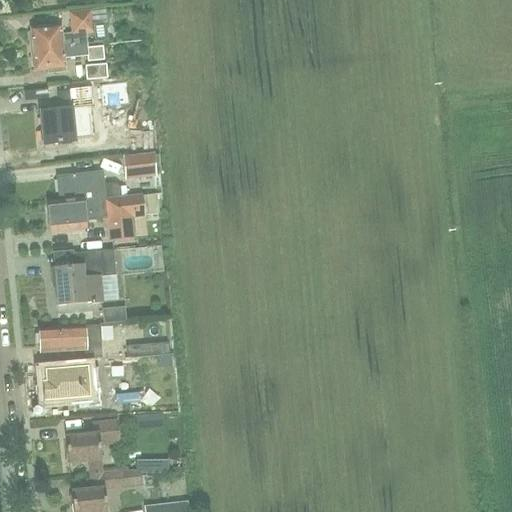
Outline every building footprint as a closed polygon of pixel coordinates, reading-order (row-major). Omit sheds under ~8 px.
[(32,46),(32,50),(87,44),(85,32),(93,31),(92,25),(105,24),(105,22),(108,22),(110,19),(110,16),(109,13),(107,10),(103,11),(103,9),(69,13),(72,33),(60,34),(59,27),(31,30),(32,33),(28,33),(30,46),(32,46)] [(87,44),(32,50),(32,54),(31,54),(32,67),(35,67),(35,70),(47,69),(47,73),(64,71),(62,58),(86,56),(88,55),(87,49),(87,44)] [(88,55),(86,56),(87,62),(103,60),(102,47),(87,49),(88,55)] [(85,81),(106,79),(105,65),(84,67),(85,81)] [(43,144),(75,141),(71,110),(70,110),(69,108),(94,106),(92,87),(67,89),(68,92),(55,93),(57,110),(39,112),(43,144)] [(156,178),(155,172),(153,156),(153,155),(149,156),(122,159),(125,182),(156,178)] [(105,185),(103,172),(57,177),(60,200),(115,194),(120,194),(120,188),(115,184),(105,185)] [(60,202),(48,203),(50,214),(49,214),(51,233),(87,229),(86,221),(108,218),(110,242),(134,239),(132,219),(159,216),(156,195),(116,199),(115,194),(60,200),(60,202)] [(99,277),(114,276),(112,250),(68,255),(69,267),(52,269),(56,306),(90,303),(90,305),(102,303),(99,277)] [(124,308),(102,310),(103,325),(125,323),(124,308)] [(99,327),(84,328),(38,330),(39,353),(71,351),(86,350),(85,344),(100,343),(99,327)] [(168,346),(125,348),(126,360),(168,358),(168,346)] [(47,369),(48,381),(44,381),(46,397),(77,394),(78,406),(102,404),(101,392),(98,364),(47,369)] [(102,475),(102,474),(99,446),(119,444),(117,422),(91,424),(92,435),(64,438),(67,464),(87,462),(88,476),(102,475)] [(106,511),(104,491),(141,487),(140,478),(124,479),(123,471),(102,474),(102,475),(88,476),(90,490),(70,492),(72,511),(106,511)] [(143,511),(187,511),(187,502),(143,507),(143,511)]
